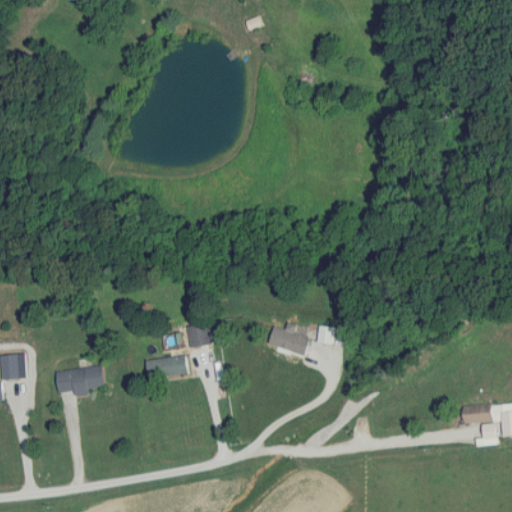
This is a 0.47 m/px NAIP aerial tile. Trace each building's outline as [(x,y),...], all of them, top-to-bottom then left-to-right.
[(192,348),(214,344),(210,323),(188,327),(192,348)] [(270,344),(307,356),(312,338),(276,326),(270,344)] [(22,379),(19,354),(1,356),(4,381),(22,379)] [(146,360),(148,378),(191,375),(189,356),(146,360)] [(107,389),(106,367),(58,370),(60,393),(107,389)] [(464,406),(465,424),(485,423),(486,438),(497,437),(495,404),(464,406)] [(511,434),(511,404),(503,404),(503,435),(511,434)]
